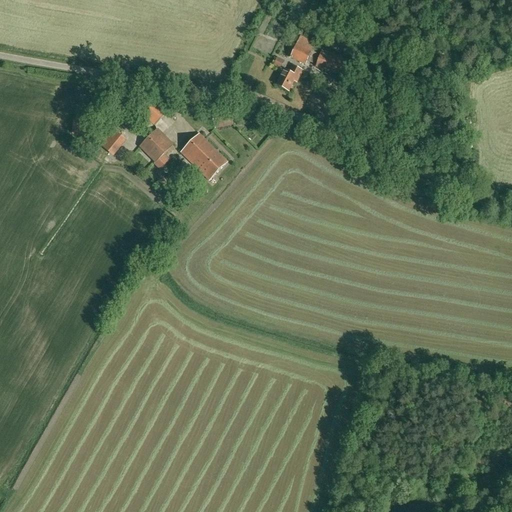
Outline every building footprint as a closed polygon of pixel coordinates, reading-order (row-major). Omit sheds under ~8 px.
[(305,66),(307,61),(314,64),(318,54),(311,51),(314,41),(300,35),(289,58),(305,66)] [(321,51),(315,67),(343,77),(349,60),(321,51)] [(280,70),(285,61),(277,57),(272,66),(280,70)] [(302,71),(292,66),(289,72),(284,70),(276,85),(288,91),(294,81),(296,82),(302,71)] [(154,127),(167,112),(148,95),(135,110),(154,127)] [(231,107),(211,112),(215,129),(235,125),(231,107)] [(173,145),(157,129),(143,143),(144,144),(141,148),(155,163),(161,169),(168,162),(162,156),(173,145)] [(228,162),(199,133),(180,153),(209,182),(228,162)]
